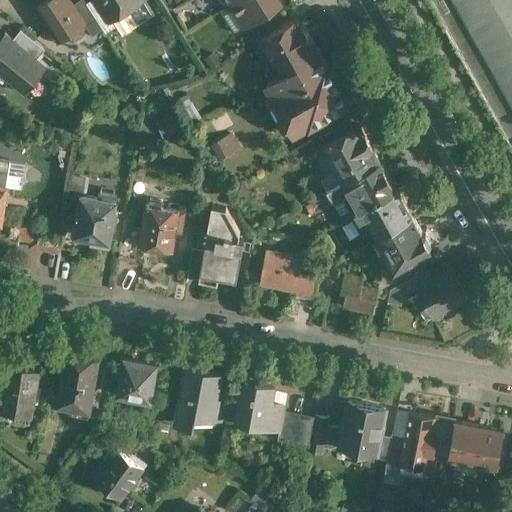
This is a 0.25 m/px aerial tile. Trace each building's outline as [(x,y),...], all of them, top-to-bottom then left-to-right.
[(73,3),(70,0),(45,0),(36,6),(43,18),(43,20),(48,27),(50,27),(58,40),(64,36),(74,38),(82,32),(83,25),(82,23),(84,22),(85,21),(73,3)] [(86,1),(84,0),(77,0),(73,3),(85,21),(84,22),(92,34),(102,27),(103,26),(86,1)] [(110,17),(99,0),(87,0),(86,1),(103,26),(102,27),(105,32),(116,24),(111,17),(110,17)] [(99,0),(110,17),(111,17),(124,8),(125,0),(99,0)] [(232,0),(232,1),(247,23),(281,0),(232,0)] [(428,0),(511,149),(511,106),(452,0),(428,0)] [(511,0),(452,0),(511,106),(511,0)] [(295,16),(262,35),(282,70),(281,70),(282,71),(282,72),(319,50),(319,49),(304,22),(300,24),(295,16)] [(45,47),(20,28),(13,38),(37,56),(45,47)] [(13,38),(5,31),(0,37),(0,70),(25,90),(27,89),(22,85),(41,62),(45,65),(46,63),(37,56),(13,38)] [(319,50),(282,72),(282,71),(266,80),(272,89),(269,90),(271,93),(268,95),(266,101),(272,112),(279,108),(292,131),(293,131),(309,121),(310,123),(349,101),(342,88),(345,76),(333,73),(320,49),(319,49),(319,50)] [(222,87),(227,95),(258,74),(243,51),(205,76),(215,91),(222,87)] [(272,112),(260,119),(250,101),(205,127),(213,141),(231,130),(239,144),(222,155),(237,179),(289,150),(282,137),(292,131),(279,108),(272,112)] [(360,122),(323,142),(343,178),(380,158),(360,122)] [(231,130),(213,141),(222,155),(239,144),(231,130)] [(289,150),(295,161),(319,147),(313,136),(289,150)] [(380,158),(343,178),(327,187),(334,199),(343,193),(346,188),(348,187),(359,206),(396,185),(380,158)] [(9,169),(0,167),(0,219),(0,217),(3,215),(5,207),(3,204),(9,169)] [(396,185),(359,206),(355,208),(360,216),(366,212),(377,231),(378,232),(412,213),(396,185)] [(99,196),(81,193),(76,223),(75,232),(92,235),(91,241),(109,244),(112,223),(115,224),(118,208),(115,208),(117,193),(99,191),(99,196)] [(185,208),(161,204),(162,197),(151,196),(149,203),(146,202),(142,227),(140,242),(172,247),(175,228),(182,229),(185,208)] [(226,205),(212,203),(208,225),(209,226),(204,248),(200,271),(203,272),(237,277),(244,237),(239,236),(240,229),(226,205)] [(412,213),(378,232),(377,231),(375,233),(394,267),(431,246),(429,243),(431,240),(426,231),(422,230),(412,213)] [(65,221),(41,217),(37,242),(60,246),(65,221)] [(76,223),(65,221),(60,246),(72,248),(75,232),(76,223)] [(133,232),(123,231),(120,247),(119,258),(135,260),(138,241),(140,242),(142,227),(134,226),(133,232)] [(272,231),(257,230),(256,245),(271,247),(272,231)] [(204,248),(192,246),(187,277),(202,279),(203,272),(200,271),(204,248)] [(322,262),(285,255),(285,252),(267,248),(261,279),(298,286),(297,289),(316,292),(322,262)] [(110,282),(110,264),(80,263),(80,281),(110,282)] [(392,274),(381,269),(380,268),(377,267),(373,283),(378,285),(376,295),(388,297),(390,287),(397,283),(392,274)] [(397,283),(390,287),(388,297),(388,300),(401,302),(402,293),(417,286),(433,277),(428,267),(397,283)] [(433,277),(417,286),(430,311),(447,302),(450,307),(450,306),(450,305),(467,295),(452,267),(433,277)] [(363,274),(345,270),(341,285),(347,286),(343,304),(373,310),(376,295),(378,285),(373,283),(362,281),(363,274)] [(99,353),(67,347),(57,403),(89,409),(99,353)] [(156,363),(124,357),(117,393),(150,398),(156,363)] [(39,371),(3,365),(0,382),(0,416),(2,417),(9,412),(10,409),(30,412),(30,416),(31,416),(39,371)] [(221,375),(185,368),(175,423),(193,426),(195,417),(224,422),(227,401),(216,398),(221,375)] [(275,385),(243,379),(235,419),(280,428),(285,402),(287,392),(274,390),(275,385)] [(386,406),(348,399),(342,426),(339,444),(377,451),(381,433),(386,406)] [(454,419),(409,410),(405,433),(400,460),(402,460),(426,465),(425,472),(443,475),(447,455),(454,419)] [(314,417),(289,412),(284,437),(309,442),(314,417)] [(329,416),(314,413),(314,417),(309,442),(308,448),(323,451),(324,445),(328,423),(329,416)] [(504,428),(454,419),(447,455),(497,464),(504,428)] [(342,426),(328,423),(324,445),(329,446),(339,444),(342,426)] [(405,433),(392,431),(392,434),(392,435),(388,457),(387,457),(385,466),(386,467),(384,478),(398,481),(402,460),(400,460),(405,433)] [(392,434),(381,433),(377,451),(376,455),(387,457),(388,457),(392,435),(392,434)] [(116,448),(93,479),(121,498),(143,468),(116,448)] [(275,489),(263,484),(250,501),(261,509),(275,489)] [(356,511),(358,508),(343,502),(339,511),(356,511)]
